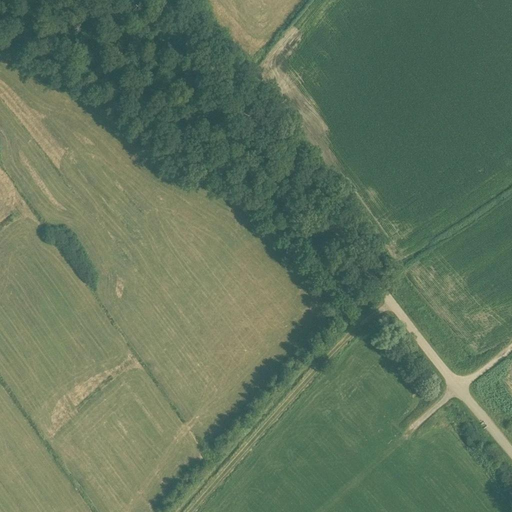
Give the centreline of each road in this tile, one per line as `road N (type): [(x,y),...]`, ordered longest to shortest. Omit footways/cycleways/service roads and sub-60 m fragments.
road 1 (unclassified): [(511,452),(163,0)]
road 2 (track): [(190,511),(354,328),(391,301)]
road 3 (track): [(511,347),(412,428)]
